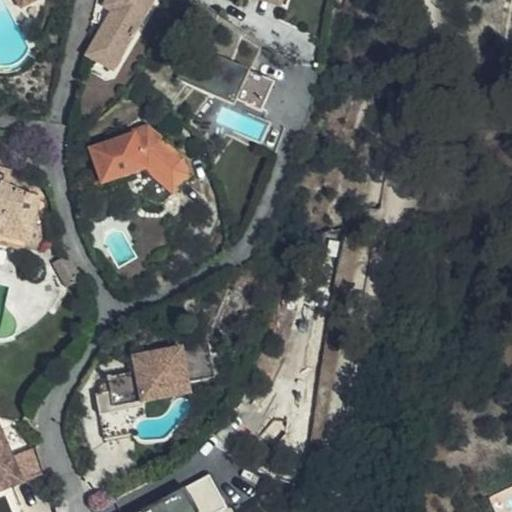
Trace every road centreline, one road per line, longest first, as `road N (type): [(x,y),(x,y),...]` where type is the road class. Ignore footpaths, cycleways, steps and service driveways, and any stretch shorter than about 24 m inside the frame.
road 1 (residential): [(71,511),(49,430),(110,304),(66,214),(53,131)]
road 2 (residential): [(53,131),(83,0)]
